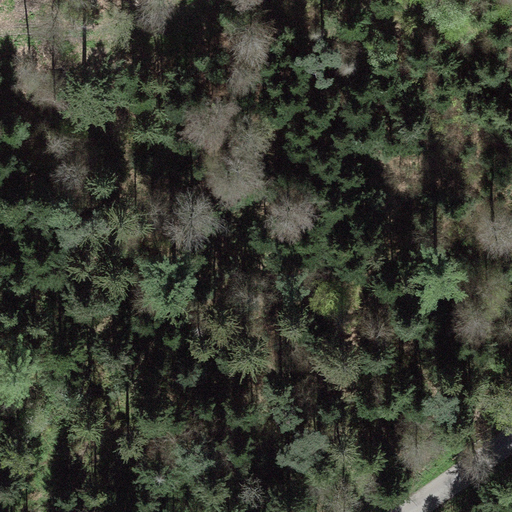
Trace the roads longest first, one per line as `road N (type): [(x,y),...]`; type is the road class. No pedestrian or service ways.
road 1 (track): [(0,36),(210,0)]
road 2 (tertiary): [(511,439),(409,511)]
